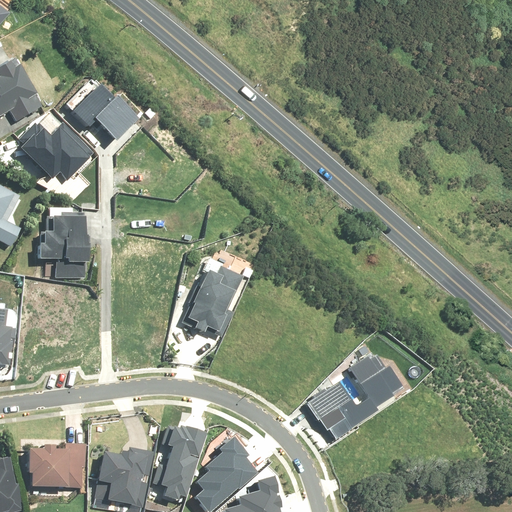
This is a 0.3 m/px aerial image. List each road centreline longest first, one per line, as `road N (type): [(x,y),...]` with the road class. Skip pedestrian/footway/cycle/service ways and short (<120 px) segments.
road 1 (secondary): [(511,332),(127,0)]
road 2 (residential): [(0,405),(134,387),(216,393),(286,439),(320,511)]
